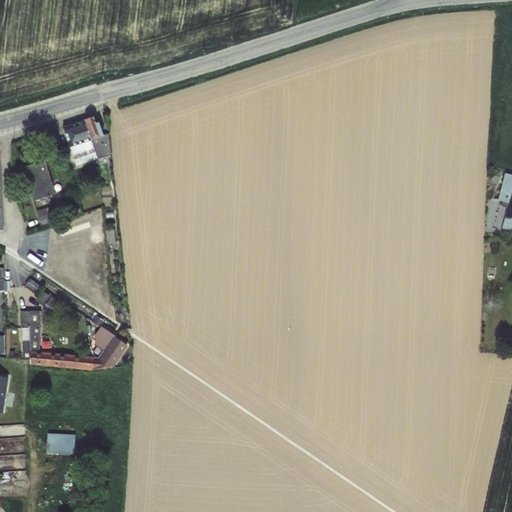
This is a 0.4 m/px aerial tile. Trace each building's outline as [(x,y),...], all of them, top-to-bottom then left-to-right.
[(93,118),(84,121),(90,140),(91,140),(103,136),(102,135),(98,122),(95,123),(93,118)] [(90,140),(84,121),(62,128),(69,148),(90,140)] [(103,136),(91,140),(98,159),(111,155),(108,134),(102,135),(103,136)] [(90,140),(69,148),(75,166),(98,159),(91,140),(90,140)] [(44,160),(22,167),(33,201),(55,194),(44,160)] [(94,171),(88,176),(92,181),(98,176),(94,171)] [(508,200),(501,227),(511,229),(511,172),(504,171),(498,197),(508,200)] [(49,207),(36,211),(40,225),(53,221),(49,207)] [(101,225),(88,227),(90,243),(104,241),(101,225)] [(114,230),(105,231),(107,244),(115,243),(114,230)] [(39,295),(40,288),(39,288),(40,286),(30,278),(25,285),(39,295)] [(40,288),(39,295),(35,301),(41,305),(49,294),(40,288)] [(30,351),(39,352),(40,311),(19,311),(20,328),(28,328),(29,341),(22,341),(22,360),(30,360),(30,351)] [(96,318),(93,323),(98,326),(101,321),(96,318)] [(83,323),(75,325),(79,343),(87,341),(83,323)] [(102,345),(93,358),(98,359),(113,336),(101,329),(96,336),(96,341),(102,345)] [(93,358),(93,369),(113,366),(127,346),(113,336),(98,359),(93,358)] [(56,353),(39,352),(30,351),(30,360),(30,364),(55,367),(56,353)] [(56,353),(55,367),(93,370),(93,369),(93,358),(93,356),(56,353)] [(47,453),(75,453),(76,432),(47,431),(47,453)]
